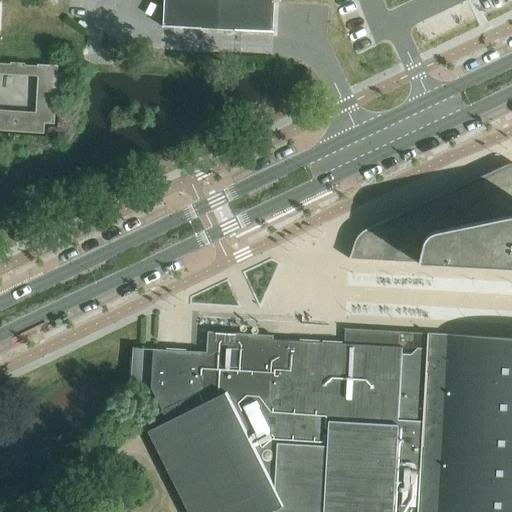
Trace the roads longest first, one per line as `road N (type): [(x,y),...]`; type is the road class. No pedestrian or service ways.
road 1 (tertiary): [(0,338),(511,94)]
road 2 (tertiary): [(511,57),(0,301)]
